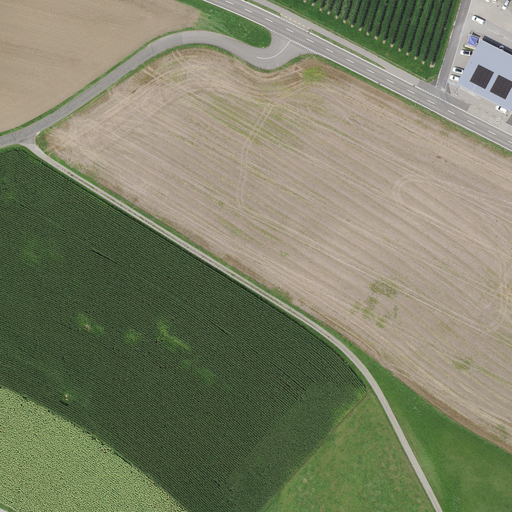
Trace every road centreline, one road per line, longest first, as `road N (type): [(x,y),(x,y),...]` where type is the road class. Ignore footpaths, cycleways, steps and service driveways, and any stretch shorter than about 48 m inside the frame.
road 1 (track): [(24,136),(52,165),(347,352),(371,379),(440,511)]
road 2 (unclassified): [(0,144),(51,123),(163,47),(202,40),(268,58),(295,32)]
road 3 (tertiary): [(511,142),(295,32)]
